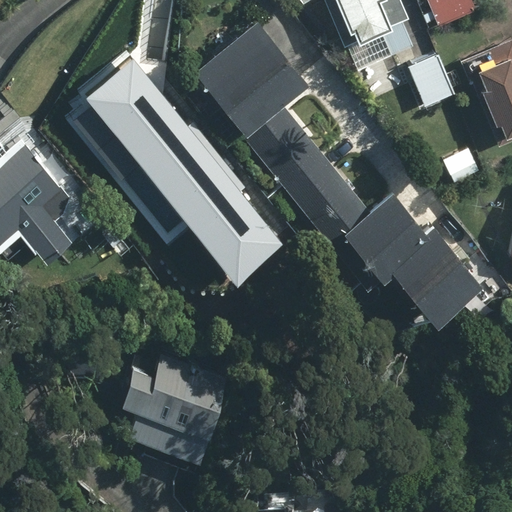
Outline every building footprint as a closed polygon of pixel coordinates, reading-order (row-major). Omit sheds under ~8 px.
[(315,0),(337,42),(375,22),(389,48),(406,40),(394,17),(404,12),(397,0),(294,0),(295,1),(296,0),(315,0)] [(424,0),(427,9),(421,11),(425,23),(431,21),(433,24),(471,11),(467,0),(424,0)] [(249,16),(185,67),(317,233),(358,201),(277,100),(300,81),(249,16)] [(511,36),(459,56),(491,138),(511,130),(511,36)] [(189,227),(236,285),(285,246),(241,192),(248,187),(196,122),(189,128),(127,50),(77,89),(85,100),(66,116),(167,244),(189,227)] [(433,50),(402,66),(421,104),(452,88),(433,50)] [(66,240),(41,210),(62,193),(17,137),(0,150),(0,241),(14,230),(40,261),(66,240)] [(415,225),(383,187),(333,229),(365,267),(415,225)] [(511,216),(503,259),(511,260),(511,216)] [(471,274),(424,223),(379,265),(426,315),(471,274)] [(138,369),(117,360),(104,392),(125,401),(115,426),(182,452),(215,369),(148,343),(138,369)]
